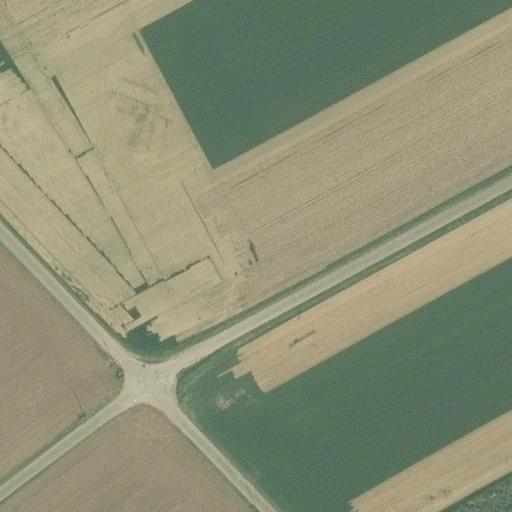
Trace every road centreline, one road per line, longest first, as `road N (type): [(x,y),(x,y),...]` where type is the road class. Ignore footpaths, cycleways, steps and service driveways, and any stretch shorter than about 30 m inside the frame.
road 1 (unclassified): [(143,378),(511,179)]
road 2 (unclassified): [(0,226),(143,378)]
road 3 (unclassified): [(273,511),(143,378)]
road 4 (unclassified): [(143,378),(0,490)]
